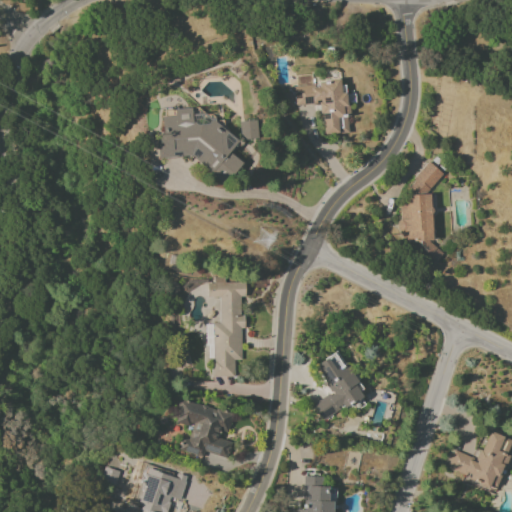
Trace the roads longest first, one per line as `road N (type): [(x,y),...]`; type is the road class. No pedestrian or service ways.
road 1 (residential): [(246,511),(271,448),(289,287),(320,223),(381,162),(403,125),(410,86),(399,0)]
road 2 (tertiary): [(40,25),(9,69),(1,115),(20,266),(0,316)]
road 3 (residential): [(308,247),(511,355)]
road 4 (residential): [(398,511),(459,329)]
